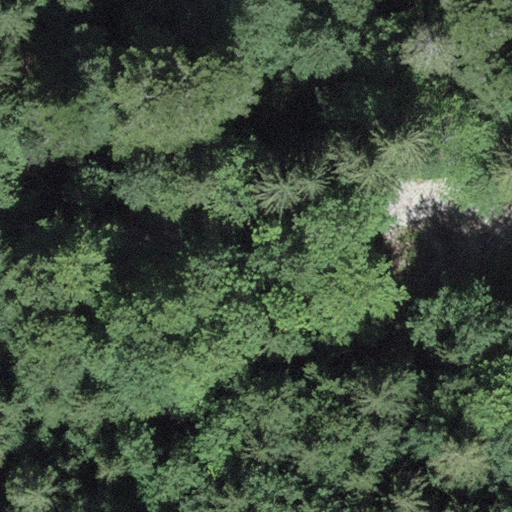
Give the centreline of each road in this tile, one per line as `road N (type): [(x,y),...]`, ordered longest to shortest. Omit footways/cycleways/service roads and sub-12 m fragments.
road 1 (track): [(0,468),(263,370),(397,305),(441,269),(477,216)]
road 2 (track): [(0,231),(171,234),(381,212),(511,218)]
